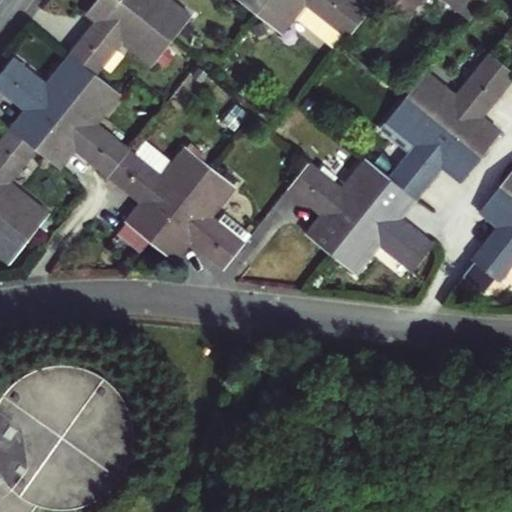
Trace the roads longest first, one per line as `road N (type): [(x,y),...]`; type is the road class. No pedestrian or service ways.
road 1 (residential): [(0,306),(136,297),(511,338)]
road 2 (unknown): [(404,328),(457,198),(511,138)]
